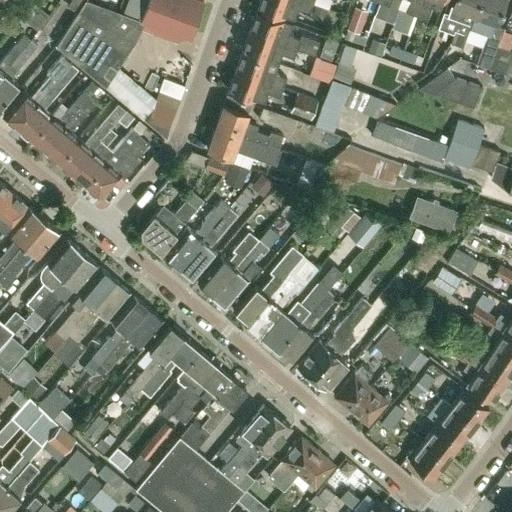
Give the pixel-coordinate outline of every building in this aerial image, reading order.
[(83,0),(55,44),(105,85),(146,22),(189,38),(203,0),(83,0)] [(312,2),(306,0),(259,0),(257,6),(293,18),(297,8),(308,11),(312,2)] [(409,0),(405,11),(416,15),(421,0),(409,0)] [(443,0),(421,0),(416,15),(426,18),(430,6),(440,9),(443,0)] [(452,0),(451,4),(448,12),(447,14),(460,19),(470,23),(478,0),(452,0)] [(504,28),(493,25),(495,20),(496,20),(503,0),(478,0),(470,23),(469,26),(490,33),(488,40),(484,38),(476,63),(489,67),(497,45),(504,28)] [(366,33),(372,8),(357,4),(351,30),(366,33)] [(292,21),(256,9),(249,29),(314,52),(319,38),(301,31),(299,36),(288,32),(292,21)] [(314,52),(249,29),(242,48),(277,61),(281,51),(293,55),(296,46),(314,52)] [(362,44),(365,36),(346,30),(343,38),(362,44)] [(456,30),(455,33),(452,42),(462,45),(465,39),(466,34),(456,30)] [(0,73),(30,38),(23,32),(0,59),(0,73)] [(10,76),(18,67),(37,44),(30,38),(0,73),(0,104),(18,83),(10,76)] [(388,53),(401,58),(404,48),(392,44),(388,53)] [(511,50),(497,45),(489,67),(503,72),(511,50)] [(331,57),(333,50),(321,46),(319,53),(331,57)] [(277,61),(242,48),(235,68),(282,85),(285,76),(274,72),(277,61)] [(417,53),(404,48),(401,58),(413,62),(417,53)] [(2,115),(16,126),(71,62),(62,54),(48,72),(50,73),(30,96),(23,90),(2,115)] [(331,78),(349,86),(356,67),(338,61),(331,78)] [(78,68),(71,62),(16,126),(29,137),(50,113),(44,108),(78,68)] [(419,87),(472,106),(480,85),(454,76),(446,66),(419,87)] [(282,85),(235,68),(228,88),(263,101),(267,91),(279,95),(282,85)] [(163,76),(158,89),(179,97),(184,84),(163,76)] [(326,92),(325,91),(312,123),(330,130),(340,104),(375,117),(393,103),(349,86),(331,78),(326,92)] [(43,149),(64,124),(89,95),(89,94),(97,85),(90,80),(57,118),(50,113),(29,137),(43,149)] [(154,99),(176,107),(179,97),(158,89),(154,99)] [(310,118),(317,99),(296,91),(289,110),(310,118)] [(78,136),(70,130),(95,101),(89,95),(64,124),(43,149),(57,161),(78,136)] [(154,99),(150,110),(172,118),(176,107),(154,99)] [(70,172),(109,125),(116,117),(124,108),(117,102),(83,141),(78,136),(57,161),(70,172)] [(223,102),(215,124),(278,147),(282,134),(270,130),(269,134),(257,129),(259,124),(246,120),(249,111),(223,102)] [(258,118),(292,130),(296,118),(263,106),(258,118)] [(124,108),(116,117),(125,125),(133,116),(124,108)] [(172,118),(150,110),(147,120),(166,137),(168,128),(172,118)] [(471,163),(493,171),(496,160),(499,150),(478,143),(484,127),(457,118),(448,143),(376,117),(370,134),(442,162),(444,156),(470,166),(471,163)] [(278,147),(215,124),(207,147),(233,156),(235,149),(275,163),(281,148),(278,147)] [(70,172),(83,183),(112,149),(106,143),(116,132),(109,125),(70,172)] [(131,126),(112,149),(83,183),(97,194),(102,194),(120,173),(123,175),(136,160),(133,157),(148,140),(131,126)] [(347,143),(330,159),(358,169),(359,170),(392,182),(397,174),(402,164),(403,162),(347,143)] [(222,174),(226,161),(192,149),(187,161),(222,174)] [(307,157),(298,182),(308,186),(327,164),(307,157)] [(359,170),(358,169),(330,159),(326,169),(356,179),(359,170)] [(511,165),(496,160),(493,171),(491,176),(508,189),(511,190),(511,165)] [(241,182),(247,168),(230,161),(225,176),(241,182)] [(403,162),(402,164),(397,174),(413,180),(418,168),(403,162)] [(252,181),(264,191),(271,183),(259,172),(252,181)] [(0,203),(11,190),(0,181),(0,203)] [(281,181),(271,192),(283,204),(293,192),(281,181)] [(291,201),(306,213),(317,199),(301,187),(291,201)] [(25,202),(11,190),(0,203),(0,223),(5,227),(25,202)] [(143,233),(161,249),(185,221),(203,200),(193,191),(186,199),(184,198),(174,211),(163,202),(142,227),(143,233)] [(448,231),(456,209),(416,194),(407,216),(448,231)] [(220,198),(201,222),(202,222),(194,232),(187,226),(165,252),(179,264),(229,206),(220,198)] [(320,200),(307,216),(319,226),(322,228),(337,210),(321,198),(320,200)] [(360,216),(345,204),(333,218),(348,230),(360,216)] [(0,269),(23,241),(43,218),(28,205),(8,229),(16,235),(0,254),(0,269)] [(229,206),(179,264),(194,276),(216,250),(209,245),(236,212),(229,206)] [(366,210),(360,216),(348,230),(346,232),(362,246),(382,223),(366,210)] [(472,223),(511,239),(511,236),(511,229),(475,215),(472,223)] [(0,280),(4,284),(34,250),(39,254),(59,231),(43,218),(23,241),(0,269),(0,280)] [(198,279),(212,291),(258,238),(249,230),(232,249),(234,251),(226,259),(220,253),(198,279)] [(426,270),(444,248),(431,236),(412,258),(426,270)] [(32,308),(50,287),(62,274),(82,250),(67,237),(46,261),(40,268),(39,273),(40,277),(43,281),(25,302),(32,308)] [(258,238),(212,291),(227,304),(250,277),(248,276),(258,264),(252,258),(259,249),(262,251),(267,246),(258,238)] [(233,308),(246,320),(268,295),(288,271),(303,253),(291,243),(269,270),(273,273),(259,288),(254,283),(233,308)] [(456,248),(448,262),(457,268),(466,254),(456,248)] [(65,300),(77,286),(97,263),(82,250),(62,274),(50,287),(65,300)] [(360,259),(336,285),(346,295),(370,268),(360,259)] [(494,272),(505,278),(509,270),(498,263),(494,272)] [(68,333),(93,304),(115,278),(100,265),(78,292),(80,293),(71,302),(75,305),(54,330),(64,338),(68,333)] [(461,279),(444,268),(434,284),(452,294),(461,279)] [(288,271),(268,295),(246,320),(260,332),(274,316),(276,319),(285,309),(280,306),(294,290),(290,287),(297,279),(288,271)] [(92,320),(99,310),(107,317),(130,290),(115,278),(93,304),(68,333),(76,339),(93,321),(92,320)] [(278,346),(299,322),(326,289),(316,281),(300,301),(297,298),(286,311),(285,309),(276,319),(274,316),(260,332),(262,333),(278,346)] [(333,295),(326,289),(299,322),(278,346),(291,358),(312,333),(304,326),(315,314),(317,316),(335,296),(333,295)] [(91,356),(100,363),(126,332),(148,306),(133,293),(111,319),(119,326),(111,335),(109,334),(91,356)] [(343,336),(347,332),(371,304),(361,296),(333,330),(335,332),(325,344),(320,340),(318,338),(297,363),(311,374),(343,336)] [(470,312),(480,319),(486,310),(476,303),(470,312)] [(148,306),(126,332),(100,363),(107,369),(125,347),(125,346),(132,338),(140,344),(162,318),(148,306)] [(490,325),(493,321),(496,317),(486,310),(480,319),(490,325)] [(493,321),(511,333),(511,315),(510,319),(499,312),(496,317),(493,321)] [(0,319),(0,346),(13,331),(0,319)] [(497,338),(492,346),(511,359),(511,333),(493,321),(490,325),(486,331),(497,338)] [(163,361),(184,335),(169,323),(148,349),(154,353),(123,389),(131,397),(139,387),(140,388),(163,361)] [(388,326),(376,341),(395,356),(407,341),(388,326)] [(347,332),(343,336),(311,374),(325,386),(346,361),(339,355),(353,338),(347,332)] [(163,361),(140,388),(149,395),(170,369),(168,369),(176,359),(184,366),(199,348),(184,335),(163,361)] [(445,347),(456,355),(462,347),(450,340),(445,347)] [(21,355),(5,342),(0,347),(0,364),(8,371),(21,355)] [(469,357),(505,381),(511,369),(511,359),(492,346),(486,355),(475,348),(472,354),(469,357)] [(462,347),(456,355),(466,361),(469,357),(472,354),(462,347)] [(214,361),(199,348),(184,366),(176,375),(184,381),(159,411),(166,417),(172,410),(181,400),(214,361)] [(492,399),(504,381),(505,381),(469,357),(466,361),(462,368),(473,375),(467,383),(492,399)] [(212,395),(215,391),(229,374),(214,361),(181,400),(189,406),(199,395),(206,401),(212,395)] [(40,375),(50,383),(60,372),(51,363),(40,375)] [(351,408),(370,385),(364,380),(370,372),(360,364),(334,394),(351,408)] [(427,387),(427,386),(434,377),(424,370),(417,379),(427,387)] [(0,394),(2,397),(13,386),(0,374),(0,394)] [(245,387),(229,374),(215,391),(212,395),(206,401),(202,407),(209,413),(195,429),(204,437),(245,388),(245,387)] [(427,387),(417,379),(410,389),(419,396),(427,387)] [(368,422),(387,399),(391,395),(385,390),(382,394),(370,385),(351,408),(368,422)] [(473,424),(474,423),(488,406),(464,387),(450,405),(473,424)] [(38,404),(54,418),(62,408),(46,394),(38,404)] [(42,410),(28,397),(10,416),(25,429),(42,410)] [(387,411),(396,419),(404,409),(394,402),(387,411)] [(256,439),(278,415),(263,403),(242,428),(244,429),(235,439),(240,444),(220,468),(227,474),(256,439)] [(450,405),(436,422),(436,423),(459,442),(473,424),(450,405)] [(75,420),(62,408),(54,418),(66,430),(75,420)] [(41,444),(46,438),(58,424),(42,410),(25,429),(41,444)] [(396,419),(387,411),(379,421),(387,427),(389,428),(396,419)] [(256,439),(227,474),(243,488),(244,489),(252,479),(243,471),(261,450),(267,455),(270,451),(291,426),(278,415),(256,439)] [(92,420),(82,432),(92,440),(102,429),(92,420)] [(459,442),(436,423),(422,440),(446,459),(459,442)] [(148,456),(171,429),(164,424),(141,451),(148,456)] [(179,434),(171,443),(187,456),(194,448),(195,447),(179,434)] [(284,488),(298,471),(317,448),(300,434),(281,457),(267,473),(284,488)] [(109,443),(102,437),(100,435),(92,445),(101,452),(109,443)] [(446,459),(422,440),(415,449),(411,446),(405,454),(433,476),(446,459)] [(180,465),(187,456),(171,443),(164,452),(180,465)] [(36,457),(45,468),(58,457),(48,446),(36,457)] [(131,459),(116,446),(107,457),(122,470),(131,459)] [(164,511),(194,511),(198,508),(205,500),(212,492),(219,483),(227,474),(220,468),(194,448),(187,456),(180,465),(172,473),(165,481),(161,486),(158,489),(154,495),(151,499),(150,500),(164,511)] [(334,462),(317,448),(298,471),(310,481),(307,485),(306,485),(306,486),(310,490),(311,489),(315,485),(334,462)] [(134,479),(150,461),(139,451),(124,471),(134,479)] [(172,473),(180,465),(164,452),(157,460),(172,473)] [(0,491),(6,485),(29,459),(22,453),(8,469),(2,463),(0,464),(0,491)] [(0,511),(7,511),(20,498),(25,483),(38,467),(29,459),(6,485),(0,491),(0,511)] [(157,460),(150,468),(165,481),(172,473),(157,460)] [(113,470),(112,469),(104,462),(97,472),(105,479),(113,470)] [(158,489),(161,486),(165,481),(150,468),(143,477),(158,489)] [(123,477),(113,470),(105,479),(115,486),(123,477)] [(243,488),(227,474),(219,483),(236,497),(243,488)] [(154,495),(158,489),(143,477),(134,487),(136,489),(150,500),(151,499),(154,495)] [(219,483),(212,492),(228,506),(235,498),(236,497),(219,483)] [(317,494),(319,496),(326,502),(334,493),(324,485),(320,490),(317,494)] [(347,488),(340,496),(339,497),(351,506),(358,498),(347,488)] [(212,492),(205,500),(218,511),(223,511),(228,506),(212,492)] [(136,509),(143,500),(134,493),(127,502),(136,509)] [(33,511),(42,503),(34,496),(20,511),(33,511)] [(362,511),(393,511),(375,497),(362,511)] [(218,511),(205,500),(198,508),(202,511),(218,511)]
